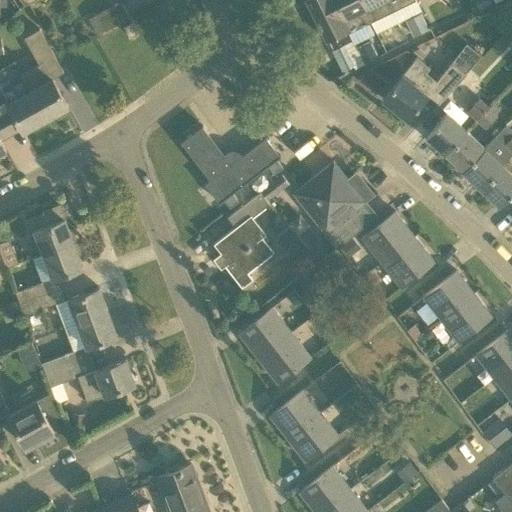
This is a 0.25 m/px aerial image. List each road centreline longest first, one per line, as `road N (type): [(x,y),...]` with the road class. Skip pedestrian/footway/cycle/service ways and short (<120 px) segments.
road 1 (residential): [(511,269),(251,32)]
road 2 (residential): [(219,388),(127,131)]
road 3 (residential): [(0,496),(219,388)]
road 4 (residential): [(127,131),(251,32)]
road 5 (residential): [(0,196),(127,131)]
road 6 (residential): [(267,511),(219,388)]
